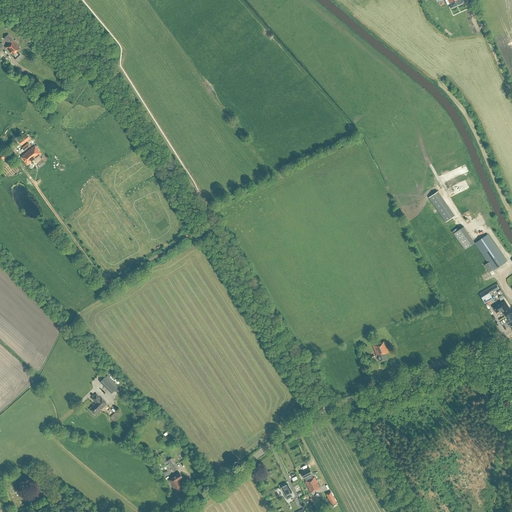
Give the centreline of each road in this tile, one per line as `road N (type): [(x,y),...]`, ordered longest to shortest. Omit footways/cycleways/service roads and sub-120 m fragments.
road 1 (track): [(14,65),(59,90),(113,62),(203,206)]
road 2 (track): [(215,225),(107,280),(27,172)]
road 3 (unclassified): [(327,408),(203,206)]
road 4 (tertiary): [(327,408),(511,329)]
road 5 (track): [(140,511),(54,436),(58,421),(96,386)]
road 6 (tertiary): [(180,511),(327,408)]
road 7 (track): [(407,511),(327,408)]
